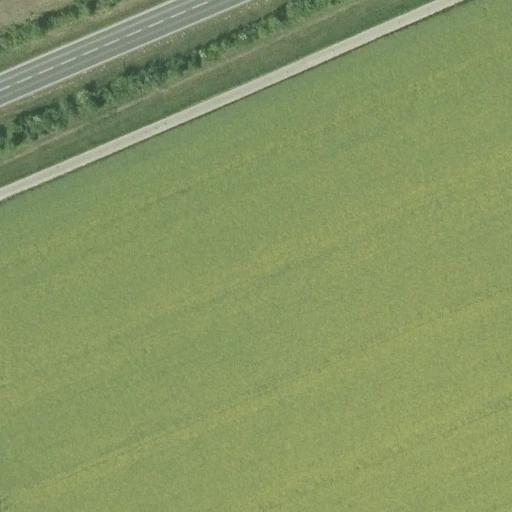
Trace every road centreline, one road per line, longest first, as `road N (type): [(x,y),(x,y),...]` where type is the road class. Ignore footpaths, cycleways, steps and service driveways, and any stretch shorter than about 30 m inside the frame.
road 1 (track): [(0,203),(494,0)]
road 2 (secondary): [(266,0),(0,113)]
